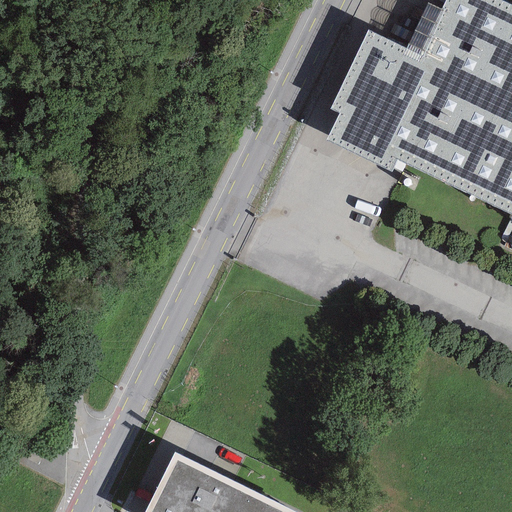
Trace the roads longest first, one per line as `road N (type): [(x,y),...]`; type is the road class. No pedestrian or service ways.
road 1 (residential): [(333,0),(100,473)]
road 2 (residential): [(142,0),(84,197),(75,411),(100,473)]
